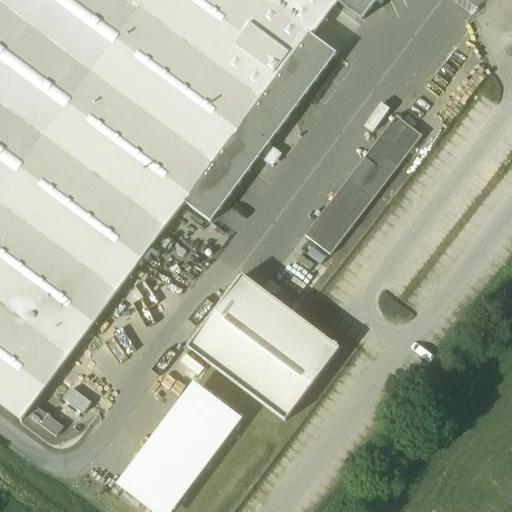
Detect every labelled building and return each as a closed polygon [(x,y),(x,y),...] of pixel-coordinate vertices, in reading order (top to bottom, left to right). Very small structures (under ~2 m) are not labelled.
[(3,0),(0,4),(0,405),(22,422),(186,204),(186,205),(234,140),(311,38),(312,36),(337,2),(333,0),(3,0)] [(333,0),(337,2),(347,10),(345,12),(357,22),(359,19),(364,23),(365,22),(364,21),(380,0),(333,0)] [(311,38),(234,140),(261,160),(338,56),(312,36),(311,38)] [(398,118),(366,160),(380,170),(412,129),(398,118)] [(380,170),(366,160),(349,183),(374,202),(423,138),(412,129),(380,170)] [(234,140),(186,205),(213,224),(261,160),(234,140)] [(349,183),(307,238),(332,257),(374,202),(349,183)] [(341,351),(243,278),(189,350),(287,423),(341,351)] [(146,511),(176,511),(239,417),(188,383),(115,491),(146,511)]
